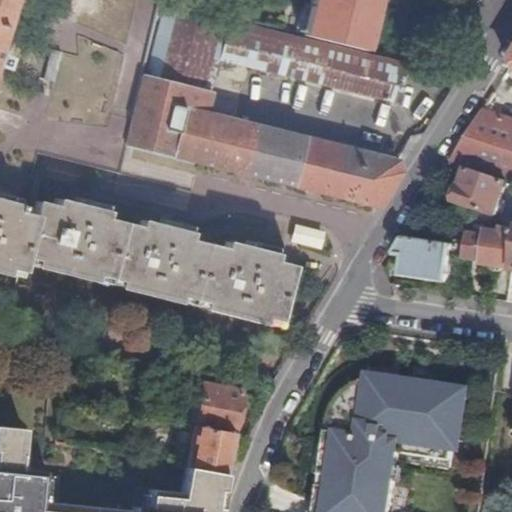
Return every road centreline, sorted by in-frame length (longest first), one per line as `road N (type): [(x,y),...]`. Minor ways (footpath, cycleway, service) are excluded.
road 1 (residential): [(239,511),(274,417),(346,298)]
road 2 (residential): [(383,234),(491,59)]
road 3 (residential): [(383,234),(203,195)]
road 4 (residential): [(346,298),(511,324)]
